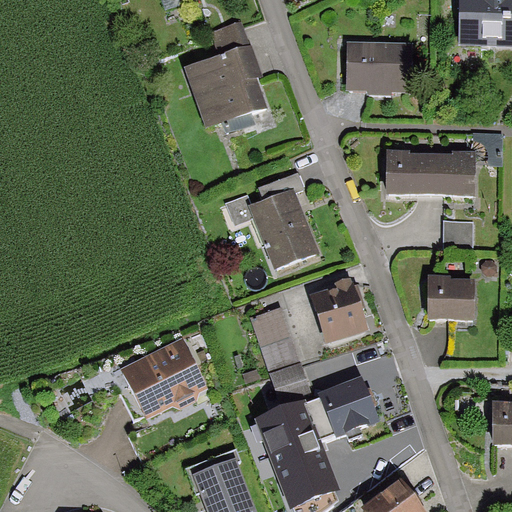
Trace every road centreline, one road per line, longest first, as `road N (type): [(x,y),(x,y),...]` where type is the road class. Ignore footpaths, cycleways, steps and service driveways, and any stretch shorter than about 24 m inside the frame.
road 1 (residential): [(459,511),(373,251),(275,0)]
road 2 (residential): [(140,511),(39,434),(0,420)]
